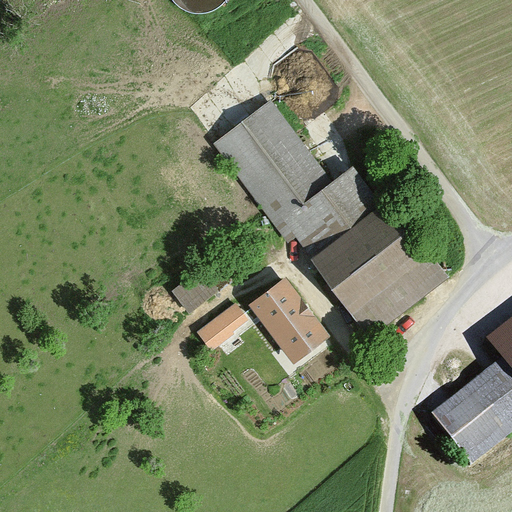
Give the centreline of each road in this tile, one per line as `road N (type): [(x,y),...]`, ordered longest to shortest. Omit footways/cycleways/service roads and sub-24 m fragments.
road 1 (track): [(304,0),(479,237),(501,255)]
road 2 (unclassified): [(511,249),(456,299),(417,364),(385,511)]
